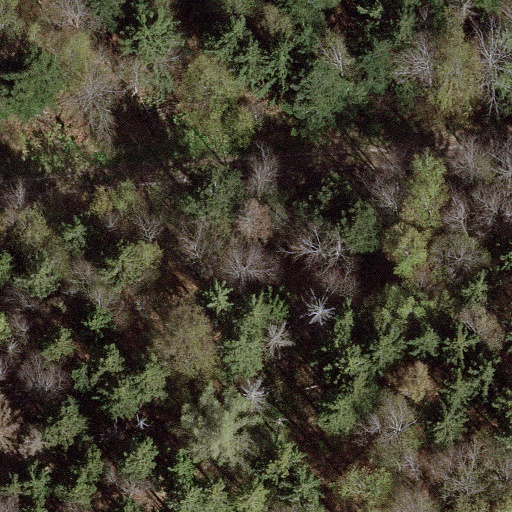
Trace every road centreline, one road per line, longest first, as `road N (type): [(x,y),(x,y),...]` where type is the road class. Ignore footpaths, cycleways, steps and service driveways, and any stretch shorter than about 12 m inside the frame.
road 1 (track): [(511,150),(0,180)]
road 2 (track): [(48,175),(511,357)]
